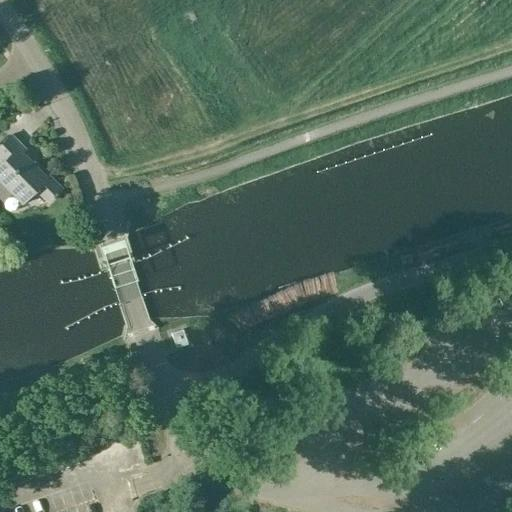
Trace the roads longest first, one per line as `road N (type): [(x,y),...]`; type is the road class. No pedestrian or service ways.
road 1 (track): [(90,179),(264,133),(511,48)]
road 2 (tertiary): [(178,385),(231,373),(301,324),(364,294),(511,246)]
road 3 (tertiary): [(178,385),(149,358),(83,158),(33,57)]
road 4 (track): [(141,336),(0,392)]
